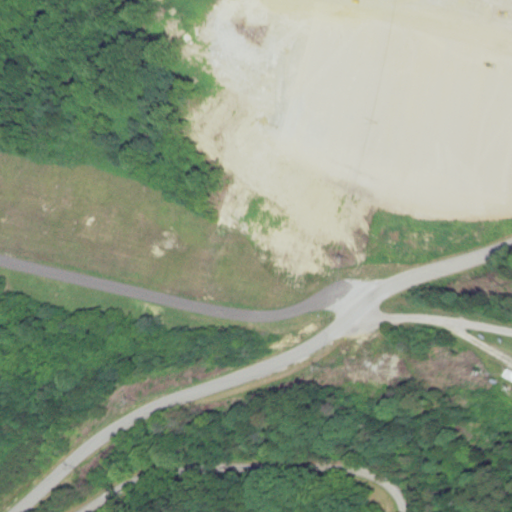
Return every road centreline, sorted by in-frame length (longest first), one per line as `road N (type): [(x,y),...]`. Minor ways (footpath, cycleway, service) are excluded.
road 1 (residential): [(22,511),(128,425),(287,361),(385,293),(511,248)]
road 2 (residential): [(360,312),(339,301),(247,317),(0,260)]
road 3 (residential): [(89,511),(151,480),(228,471),(360,474),(392,492),(401,511)]
road 4 (residential): [(511,332),(360,312)]
